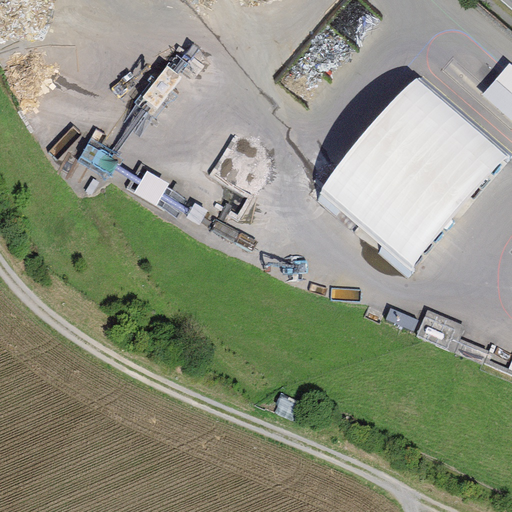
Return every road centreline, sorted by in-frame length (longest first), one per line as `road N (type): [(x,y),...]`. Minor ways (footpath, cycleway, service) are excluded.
road 1 (unknown): [(105,0),(179,20),(311,127),(294,198),(304,237),(342,266),(394,292),(435,287),(462,276),(511,212)]
road 2 (track): [(0,264),(45,314),(117,362),(449,511)]
